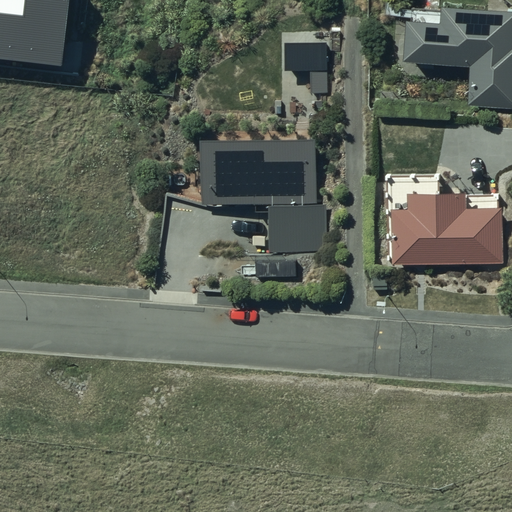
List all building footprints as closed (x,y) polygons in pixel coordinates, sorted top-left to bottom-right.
[(74,0),(0,0),(0,58),(67,66),(74,0)] [(410,15),(407,55),(474,61),(470,104),(511,107),(511,5),(449,0),(445,0),(444,17),(410,15)] [(327,38),(287,38),(287,68),(312,68),(312,90),(327,90),(327,38)] [(319,133),(205,133),(205,201),(258,201),(258,209),(271,209),(271,252),(328,252),(327,202),(320,202),(319,133)] [(389,236),(394,236),(395,262),(506,261),(505,203),(500,203),(500,192),(470,193),(470,187),(440,187),(440,172),(389,173),(389,236)]
